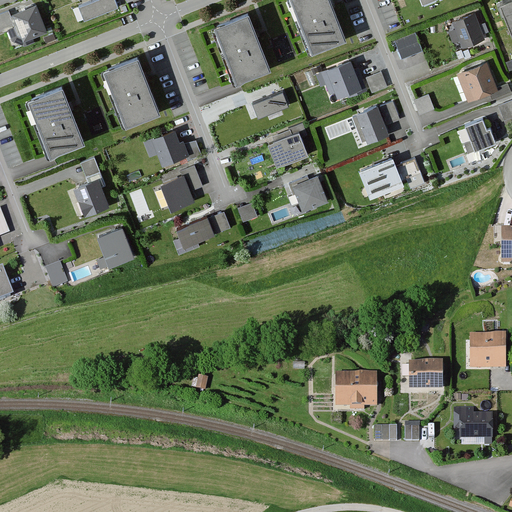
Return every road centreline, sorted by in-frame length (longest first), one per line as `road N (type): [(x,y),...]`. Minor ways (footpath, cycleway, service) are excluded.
road 1 (residential): [(0,82),(208,0)]
road 2 (residential): [(511,461),(444,471),(371,444)]
